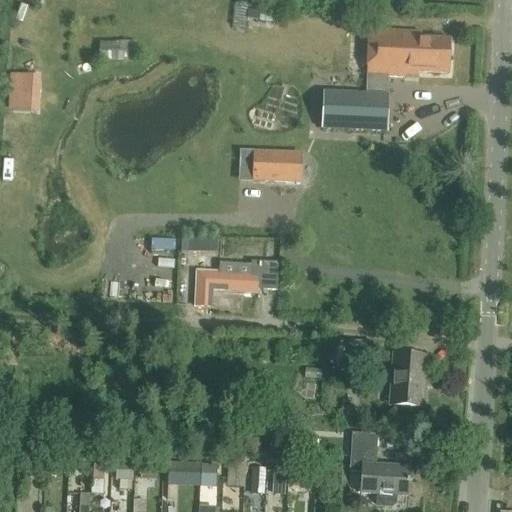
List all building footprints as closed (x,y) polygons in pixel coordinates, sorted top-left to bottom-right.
[(370,30),(368,77),(373,77),(391,78),(391,77),(408,78),(408,73),(448,75),(450,40),(420,38),(420,32),(370,30)] [(136,62),(136,42),(99,42),(99,62),(136,62)] [(394,95),(394,81),(376,80),(375,94),(394,95)] [(323,93),(321,131),(387,133),(388,96),(323,93)] [(308,103),(290,105),(291,116),(309,115),(308,103)] [(254,154),(253,182),(300,184),(301,155),(254,154)] [(251,263),(251,266),(219,264),(219,274),(196,273),(195,308),(212,309),(213,291),(256,294),(257,290),(277,291),(278,264),(251,263)] [(372,343),(351,342),(349,370),(370,371),(372,343)] [(427,357),(394,354),(392,382),(396,382),(394,407),(423,409),(427,357)] [(168,437),(169,423),(129,421),(128,436),(168,437)] [(409,497),(410,483),(413,480),(413,473),(410,470),(411,468),(377,466),(379,435),(352,433),(350,473),(362,473),(361,494),(377,495),(376,509),(391,510),(396,506),(397,496),(409,497)] [(106,454),(93,453),(92,470),(106,471),(106,454)] [(228,454),(227,467),(227,488),(244,488),(245,455),(228,454)] [(268,470),(268,459),(268,455),(247,455),(247,469),(251,470),(251,491),(264,491),(265,470),(268,470)] [(133,491),(134,464),(122,464),(121,481),(119,481),(119,490),(133,491)] [(157,466),(140,465),(140,481),(156,482),(157,466)] [(175,488),(205,489),(205,474),(175,474),(175,488)] [(90,492),(90,496),(91,496),(89,511),(105,511),(106,492),(90,492)] [(89,511),(91,496),(90,496),(80,495),(79,511),(89,511)] [(150,511),(150,498),(142,498),(142,511),(150,511)]
